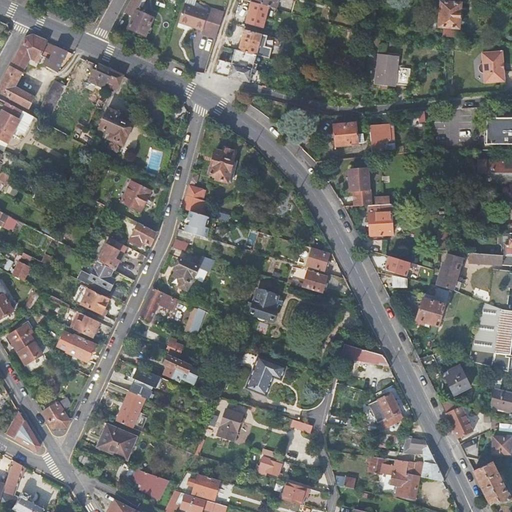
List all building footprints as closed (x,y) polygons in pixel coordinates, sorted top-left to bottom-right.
[(142,0),(130,0),(127,7),(125,12),(134,16),(129,29),(145,36),(153,17),(138,10),(142,0)] [(209,12),(194,7),(196,0),(186,0),(179,23),(204,31),(209,12)] [(252,0),(251,2),(269,7),(276,10),(278,0),(252,0)] [(263,29),(269,7),(251,2),(246,24),(263,29)] [(442,3),(440,27),(459,29),(462,5),(442,3)] [(210,9),(209,12),(204,31),(203,33),(217,37),(224,14),(210,9)] [(244,30),(239,51),(257,55),(269,59),(272,48),(264,46),(265,44),(267,36),(244,30)] [(39,62),(49,42),(46,40),(34,35),(27,38),(12,64),(0,86),(0,92),(30,108),(35,98),(15,87),(31,58),(39,62)] [(267,36),(265,44),(278,47),(279,39),(267,36)] [(58,72),(69,51),(57,45),(53,54),(48,51),(45,57),(46,58),(43,65),(58,72)] [(235,50),(232,63),(257,69),(258,65),(255,64),(257,55),(239,51),(235,50)] [(503,51),(483,52),(484,62),(478,62),(479,74),(485,73),(486,82),(506,81),(503,51)] [(341,52),(338,61),(354,66),(357,57),(341,52)] [(397,59),(377,58),(374,87),(395,89),(395,84),(402,85),(403,71),(397,70),(397,59)] [(255,75),(257,69),(232,63),(219,60),(214,73),(234,79),(249,83),(250,83),(252,74),(255,75)] [(91,81),(105,87),(106,85),(113,70),(97,64),(92,74),(94,75),(91,81)] [(119,85),(123,75),(113,70),(106,85),(114,88),(116,84),(119,85)] [(41,107),(53,114),(67,86),(54,80),(41,107)] [(352,103),(355,92),(326,85),(324,96),(352,103)] [(18,119),(21,115),(23,111),(8,103),(0,116),(0,146),(3,141),(9,144),(17,129),(21,120),(18,119)] [(109,110),(101,128),(113,134),(111,139),(113,139),(108,149),(117,153),(122,143),(123,144),(131,126),(117,119),(119,114),(109,110)] [(21,120),(17,129),(26,134),(32,122),(21,115),(18,119),(21,120)] [(84,118),(81,124),(88,127),(90,121),(84,118)] [(485,144),(485,150),(492,150),(496,150),(497,144),(511,144),(511,118),(492,119),(492,144),(485,144)] [(335,146),(363,144),(363,134),(357,134),(356,124),(334,126),(335,146)] [(370,126),(370,128),(373,155),(382,154),(380,142),(393,140),(392,124),(370,126)] [(216,152),(209,176),(217,178),(216,181),(227,184),(231,171),(235,172),(237,164),(233,163),(236,153),(225,150),(224,154),(216,152)] [(511,182),(511,160),(479,161),(479,173),(493,173),(493,182),(511,182)] [(352,191),(370,189),(368,169),(350,170),(352,191)] [(47,186),(52,177),(46,174),(41,183),(47,186)] [(151,191),(132,182),(121,202),(140,212),(151,191)] [(40,200),(47,186),(41,183),(34,197),(40,200)] [(205,190),(190,186),(187,196),(200,200),(202,200),(204,195),(205,190)] [(372,193),(356,194),(357,207),(369,206),(373,206),(372,193)] [(198,206),(200,200),(187,196),(185,202),(198,206)] [(394,236),(393,205),(390,206),(377,206),(373,206),(369,206),(370,237),(394,236)] [(185,225),(184,231),(205,238),(208,229),(206,227),(208,216),(191,211),(188,220),(190,221),(188,225),(185,225)] [(511,223),(503,224),(503,232),(511,232),(511,223)] [(144,242),(151,247),(157,233),(139,224),(130,242),(141,248),(144,242)] [(502,247),(506,246),(506,244),(511,244),(511,236),(511,232),(503,232),(502,232),(502,235),(498,235),(498,243),(502,243),(502,247)] [(448,253),(447,237),(438,238),(439,253),(441,253),(448,253)] [(115,271),(127,247),(111,239),(98,263),(113,271),(115,271)] [(187,249),(189,242),(176,239),(175,246),(187,249)] [(312,249),(307,266),(324,271),(330,254),(312,249)] [(206,270),(211,259),(197,255),(193,264),(179,258),(174,269),(175,269),(172,276),(182,281),(178,287),(187,291),(198,267),(206,270)] [(511,266),(511,256),(506,256),(470,255),(470,264),(511,266)] [(443,265),(436,286),(449,289),(459,293),(462,283),(455,281),(462,261),(449,256),(445,266),(443,265)] [(405,276),(409,263),(390,257),(386,270),(405,276)] [(29,269),(18,263),(12,275),(23,281),(29,269)] [(79,279),(105,292),(107,288),(111,290),(115,281),(110,278),(113,271),(98,263),(91,276),(83,273),(79,279)] [(303,287),(322,292),(328,275),(309,270),(303,287)] [(477,288),(473,298),(484,303),(511,313),(511,310),(505,310),(509,275),(492,273),(490,292),(477,288)] [(405,291),(407,280),(393,277),(391,288),(405,291)] [(3,295),(7,293),(0,282),(0,318),(13,311),(8,302),(3,295)] [(171,310),(176,299),(153,288),(142,312),(140,316),(150,319),(157,305),(171,310)] [(82,303),(79,301),(78,300),(76,304),(99,315),(107,298),(89,289),(85,297),(82,303)] [(112,289),(109,295),(121,300),(124,294),(112,289)] [(247,303),(245,311),(249,313),(249,314),(273,321),(276,309),(273,308),(276,296),(257,289),(252,304),(247,303)] [(431,325),(437,327),(448,293),(436,289),(433,299),(423,296),(415,320),(431,325)] [(11,300),(7,293),(3,295),(8,302),(11,300)] [(511,355),(511,348),(511,313),(484,303),(468,361),(499,369),(509,372),(510,369),(511,368),(511,355)] [(184,331),(189,333),(190,332),(193,324),(198,309),(194,307),(184,331)] [(193,324),(196,325),(199,326),(205,311),(198,309),(193,324)] [(72,324),(77,326),(79,320),(82,321),(83,318),(85,319),(86,317),(77,312),(72,324)] [(77,326),(75,330),(88,336),(93,338),(97,329),(100,323),(86,317),(85,319),(83,318),(82,321),(79,320),(77,326)] [(435,335),(437,327),(431,325),(428,333),(435,335)] [(43,355),(30,335),(32,333),(27,326),(9,337),(26,365),(43,355)] [(65,332),(58,347),(67,351),(67,353),(88,363),(96,345),(75,336),(74,337),(65,332)] [(171,341),(166,352),(180,358),(184,346),(171,341)] [(342,357),(389,365),(386,358),(382,355),(345,344),(342,357)] [(244,352),(233,382),(252,389),(258,371),(267,374),(271,361),(244,352)] [(447,361),(445,355),(439,353),(433,355),(438,365),(447,361)] [(191,367),(168,356),(164,365),(167,367),(163,376),(179,384),(180,381),(192,386),(197,376),(188,373),(191,367)] [(453,396),(470,388),(460,367),(449,372),(450,375),(444,378),(453,396)] [(156,388),(161,378),(138,368),(134,379),(137,380),(135,384),(133,383),(130,391),(146,398),(149,400),(153,392),(151,391),(152,387),(156,388)] [(511,409),(511,393),(495,389),(490,409),(511,414),(511,409)] [(130,391),(117,422),(133,428),(146,398),(130,391)] [(378,399),(381,406),(375,409),(380,421),(378,422),(381,429),(404,418),(391,392),(378,399)] [(52,428),(66,427),(69,422),(62,410),(71,405),(67,399),(43,413),(45,416),(52,428)] [(448,419),(463,412),(461,406),(439,400),(444,411),(448,419)] [(226,409),(221,428),(226,430),(224,437),(234,441),(243,414),(226,409)] [(463,412),(448,419),(458,438),(473,431),(463,412)] [(30,428),(21,413),(7,435),(37,451),(40,446),(30,428)] [(302,423),(302,422),(301,421),(298,421),(296,428),(310,432),(312,426),(302,423)] [(97,447),(127,460),(137,437),(106,424),(97,447)] [(493,453),(511,454),(511,437),(494,436),(493,453)] [(411,447),(409,458),(415,459),(417,447),(423,448),(425,461),(422,477),(441,480),(443,478),(425,440),(412,437),(412,438),(408,437),(406,437),(405,446),(411,447)] [(415,499),(419,476),(416,475),(407,474),(409,466),(408,466),(408,462),(366,455),(365,458),(367,461),(368,461),(367,466),(369,470),(379,471),(381,470),(392,472),(389,484),(397,485),(395,495),(415,499)] [(258,465),(255,472),(265,475),(266,473),(278,476),(282,463),(262,457),(259,465),(258,465)] [(417,459),(415,459),(409,458),(408,462),(408,466),(409,466),(416,467),(417,459)] [(23,475),(26,467),(13,461),(13,460),(6,482),(5,485),(3,492),(14,495),(21,475),(23,475)] [(491,462),(474,470),(480,484),(489,503),(511,500),(504,485),(507,483),(501,471),(497,473),(492,462),(491,462)] [(214,500),(220,480),(198,473),(195,480),(188,478),(186,485),(194,487),(192,493),(214,500)] [(160,501),(167,481),(148,474),(142,494),(160,501)] [(345,477),(343,487),(354,489),(356,479),(345,477)] [(287,482),(282,499),(303,505),(308,488),(287,482)] [(163,511),(173,511),(176,503),(181,505),(179,508),(192,511),(200,511),(202,509),(210,511),(213,502),(184,493),(174,490),(169,501),(163,511)] [(48,511),(44,511),(45,508),(29,499),(31,496),(23,491),(13,509),(14,509),(13,511),(48,511)] [(139,511),(116,500),(108,511),(139,511)] [(213,502),(211,511),(210,511),(212,511),(223,511),(225,506),(213,502)]
